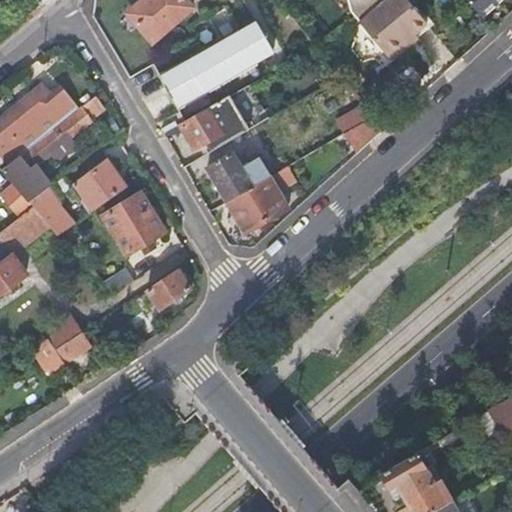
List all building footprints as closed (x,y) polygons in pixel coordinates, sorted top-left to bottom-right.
[(145,0),(127,17),(153,45),(191,11),(181,0),(145,0)] [(346,0),(350,13),(358,24),(386,0),(346,0)] [(420,30),(426,25),(405,0),(386,0),(358,24),(389,60),(407,45),(405,42),(413,35),(413,36),(414,35),(420,30)] [(466,0),(483,20),(504,0),(466,0)] [(271,58),(255,31),(242,39),(236,30),(157,76),(168,94),(178,112),(271,58)] [(407,45),(389,60),(392,63),(418,40),(414,35),(413,36),(413,35),(405,42),(407,45)] [(0,119),(0,158),(7,168),(57,128),(71,117),(78,111),(63,91),(51,100),(41,87),(13,109),(0,119)] [(78,111),(71,117),(73,119),(2,175),(12,187),(27,204),(51,186),(40,166),(55,153),(62,162),(81,147),(74,138),(83,130),(81,129),(105,110),(100,104),(95,97),(78,111)] [(210,108),(211,110),(182,127),(189,140),(195,151),(203,146),(208,155),(250,130),(230,97),(210,108)] [(358,153),(384,129),(373,116),(347,132),(358,153)] [(217,187),(227,204),(269,178),(261,164),(254,168),(252,163),(241,170),(233,155),(207,170),(217,187)] [(91,214),(127,189),(118,176),(108,162),(72,187),(91,214)] [(269,178),(227,204),(236,219),(246,234),(289,210),(278,193),(295,182),(287,169),(269,178)] [(78,223),(51,186),(27,204),(30,207),(32,210),(56,238),(78,223)] [(30,207),(27,204),(12,187),(0,197),(17,218),(30,207)] [(103,217),(127,256),(140,248),(151,241),(164,233),(153,213),(141,194),(103,217)] [(151,241),(140,248),(145,255),(156,249),(151,241)] [(19,266),(12,257),(0,265),(0,295),(26,276),(19,266)] [(125,270),(99,288),(109,299),(133,282),(125,270)] [(184,280),(178,270),(146,291),(160,311),(191,290),(184,280)] [(45,335),(48,340),(55,351),(81,334),(70,318),(45,335)] [(90,348),(81,334),(55,351),(64,365),(90,348)] [(48,340),(31,351),(48,377),(65,366),(64,365),(55,351),(48,340)] [(511,401),(489,414),(503,438),(511,432),(511,401)] [(414,511),(438,511),(454,503),(434,467),(428,471),(419,454),(382,475),(392,493),(400,488),(410,505),(414,511)] [(472,511),(466,501),(456,506),(459,511),(472,511)] [(459,511),(456,506),(454,503),(438,511),(459,511)]
